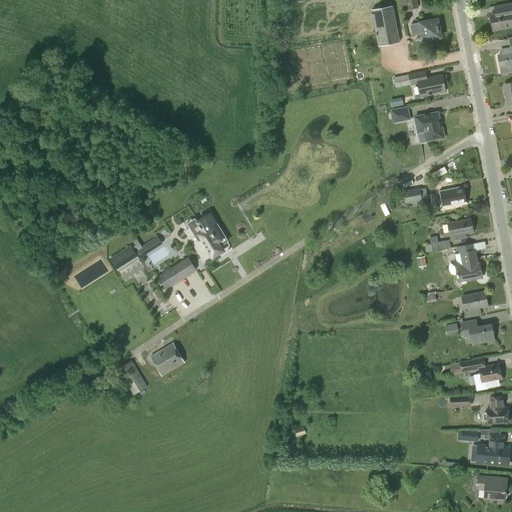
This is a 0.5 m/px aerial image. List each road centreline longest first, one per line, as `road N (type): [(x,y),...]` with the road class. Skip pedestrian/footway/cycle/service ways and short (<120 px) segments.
road 1 (residential): [(483,130),(134,352)]
road 2 (tertiary): [(511,266),(483,130)]
road 3 (tertiary): [(483,130),(459,0)]
